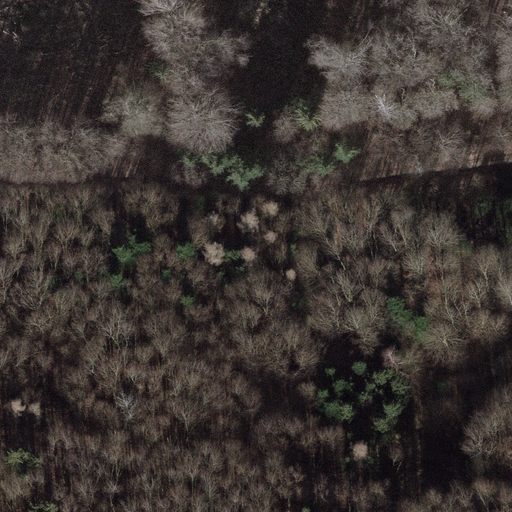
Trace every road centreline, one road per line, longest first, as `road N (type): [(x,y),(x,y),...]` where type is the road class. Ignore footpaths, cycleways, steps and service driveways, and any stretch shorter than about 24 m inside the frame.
road 1 (track): [(0,446),(378,506),(473,507),(511,494)]
road 2 (track): [(0,165),(66,163),(270,182),(511,151)]
